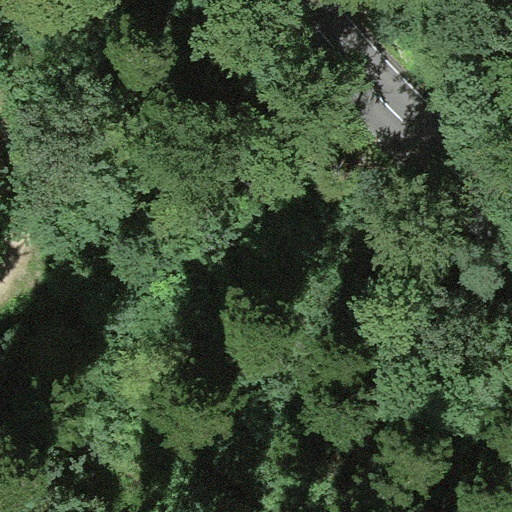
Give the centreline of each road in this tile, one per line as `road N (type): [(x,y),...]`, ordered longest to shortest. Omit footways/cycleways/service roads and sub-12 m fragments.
road 1 (track): [(10,234),(290,511)]
road 2 (tertiary): [(315,0),(393,91),(511,203)]
